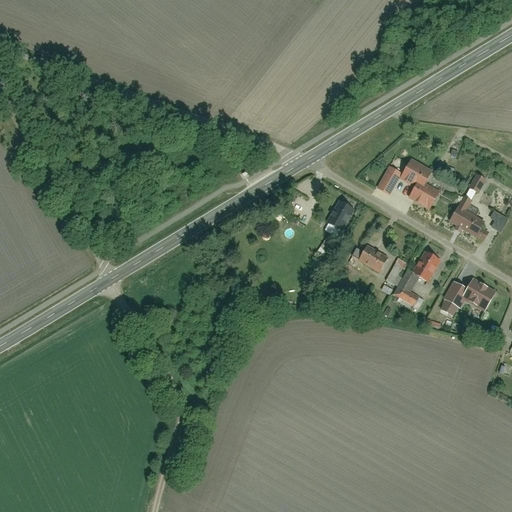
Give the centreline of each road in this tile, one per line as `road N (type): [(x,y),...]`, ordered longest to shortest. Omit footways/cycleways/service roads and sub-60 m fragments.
road 1 (residential): [(0,47),(279,149),(300,166)]
road 2 (residential): [(163,511),(182,403),(111,280)]
road 3 (residential): [(313,158),(511,283)]
road 4 (residential): [(111,280),(0,74)]
road 5 (tertiary): [(313,158),(511,37)]
road 6 (tertiary): [(111,280),(300,166)]
road 7 (tertiary): [(0,347),(111,280)]
